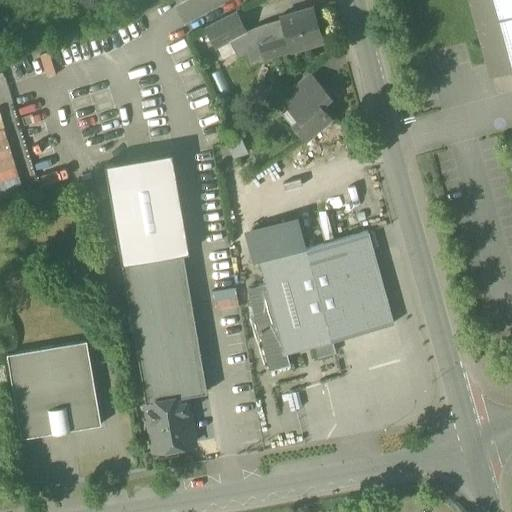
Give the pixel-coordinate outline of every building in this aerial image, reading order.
[(511,0),(470,0),(489,65),(511,58),(511,0)] [(274,15),(271,5),(247,11),(250,21),(274,15)] [(281,19),(282,21),(286,37),(290,50),(319,42),(318,39),(310,11),(281,19)] [(206,26),(217,47),(245,33),(245,32),(235,12),(206,26)] [(249,48),(260,45),(286,37),(282,21),(258,28),(259,29),(245,32),(245,33),(249,48)] [(290,50),(286,37),(260,45),(261,49),(263,58),(290,50)] [(247,52),(249,62),(263,58),(261,49),(247,52)] [(511,58),(489,65),(492,74),(511,68),(511,58)] [(309,72),(289,89),(298,99),(317,82),(309,72)] [(291,124),(305,140),(331,117),(320,105),(330,96),(317,82),(298,99),(289,89),(279,98),(297,119),(291,124)] [(0,115),(0,177),(14,175),(1,116),(0,115)] [(104,163),(122,262),(183,251),(189,250),(172,151),(104,163)] [(252,262),(259,260),(306,247),(297,216),(243,231),(252,262)] [(332,339),(393,322),(367,230),(306,247),(259,260),(266,283),(285,352),(286,352),(286,351),(315,343),(315,344),(332,339)] [(122,262),(146,401),(186,395),(207,391),(183,251),(122,262)] [(290,364),(286,352),(285,352),(266,283),(247,288),(270,369),(290,364)] [(332,339),(315,344),(319,356),(335,351),(332,339)] [(7,353),(21,437),(54,431),(52,423),(67,421),(69,429),(101,423),(87,340),(7,353)] [(360,352),(291,372),(296,388),(365,368),(360,352)] [(146,401),(154,449),(194,442),(186,395),(146,401)]
